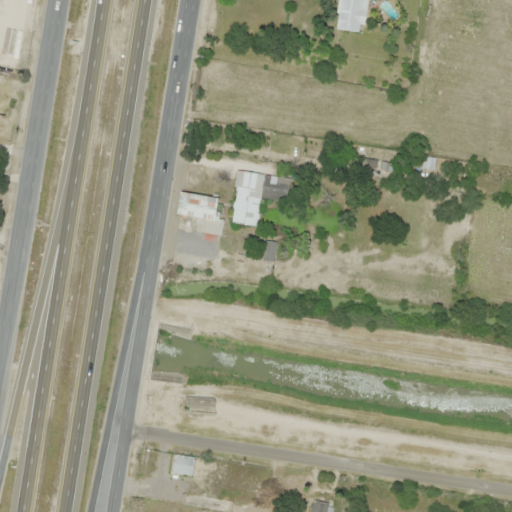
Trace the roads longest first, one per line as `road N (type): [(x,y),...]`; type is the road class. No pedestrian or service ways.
road 1 (motorway): [(64,511),(148,0)]
road 2 (motorway): [(103,0),(22,511)]
road 3 (secondary): [(115,511),(194,0)]
road 4 (motorway): [(101,13),(0,473)]
road 5 (residential): [(129,435),(511,493)]
road 6 (secondary): [(59,0),(0,375)]
road 7 (motorway): [(92,511),(169,161)]
